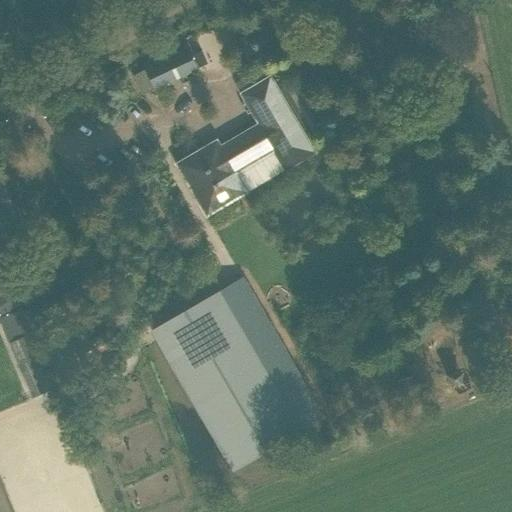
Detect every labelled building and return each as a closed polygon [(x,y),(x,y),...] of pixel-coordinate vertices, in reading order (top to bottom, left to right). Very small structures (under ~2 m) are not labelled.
[(185,42),(141,63),(153,88),(197,67),(185,42)] [(315,152),(269,76),(240,93),(258,123),(209,152),(206,146),(176,164),(200,204),(207,200),(214,212),(245,194),(233,174),(270,152),(273,151),(285,170),(315,152)] [(242,275),(219,288),(302,430),(324,417),(242,275)] [(0,311),(3,315),(20,305),(10,289),(0,295),(0,311)] [(0,318),(0,321),(9,342),(26,335),(32,333),(22,309),(0,318)] [(26,335),(9,342),(32,396),(55,386),(32,333),(26,335)]
